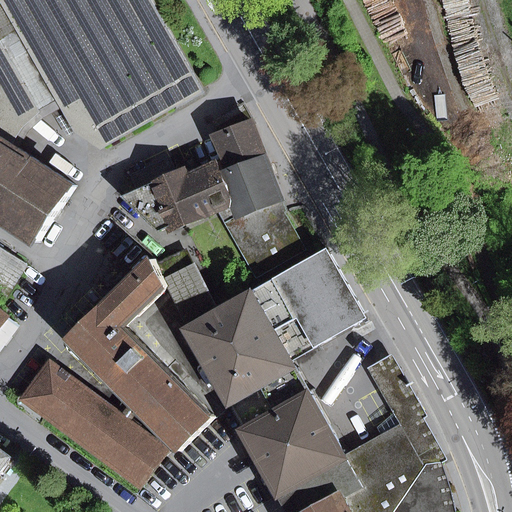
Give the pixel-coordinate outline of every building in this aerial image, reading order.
[(0,0),(0,108),(26,126),(42,112),(62,101),(79,131),(104,147),(204,92),(150,0),(0,0)] [(0,216),(41,243),(59,215),(78,186),(14,145),(26,126),(0,108),(0,216)] [(247,166),(248,167),(268,159),(255,124),(220,137),(231,160),(234,170),(235,171),(238,170),(247,166)] [(242,216),(272,204),(284,200),(268,159),(248,167),(247,166),(238,170),(235,171),(234,170),(225,173),(237,204),(242,216)] [(172,228),(173,231),(208,216),(207,212),(191,176),(185,179),(182,173),(179,175),(171,160),(134,176),(141,192),(129,197),(164,232),(172,228)] [(237,204),(225,173),(221,162),(191,176),(207,212),(208,216),(221,211),(237,204)] [(285,212),(288,210),(284,200),(272,204),(279,216),(285,212)] [(237,204),(221,211),(258,277),(306,250),(285,212),(279,216),(272,204),(242,216),(237,204)] [(0,294),(5,298),(27,264),(0,246),(0,294)] [(187,270),(195,266),(188,251),(180,255),(187,270)] [(256,293),(294,361),(368,318),(330,251),(280,279),(256,293)] [(212,308),(215,307),(195,266),(187,270),(180,255),(160,265),(171,287),(192,330),(216,316),(212,308)] [(160,265),(157,260),(119,295),(121,298),(123,297),(137,312),(136,314),(139,316),(166,291),(171,287),(160,265)] [(192,330),(191,330),(283,494),(348,457),(324,414),(299,370),(294,361),(256,293),(216,316),(192,330)] [(136,314),(137,312),(123,297),(121,298),(119,295),(109,305),(112,308),(111,310),(118,317),(125,324),(126,323),(129,326),(139,316),(136,314)] [(128,327),(129,326),(126,323),(125,324),(118,317),(111,310),(112,308),(109,305),(73,341),(135,405),(140,409),(168,438),(159,447),(169,454),(178,446),(183,452),(217,418),(128,327)] [(0,331),(10,317),(0,309),(0,331)] [(0,331),(0,356),(22,326),(10,317),(0,331)] [(423,415),(427,413),(393,352),(369,366),(403,425),(411,440),(418,436),(439,444),(423,415)] [(169,454),(159,447),(129,424),(124,420),(69,378),(54,367),(30,399),(146,486),(169,454)] [(124,420),(129,424),(140,409),(135,405),(124,420)] [(395,511),(426,467),(440,463),(446,459),(439,444),(418,436),(411,440),(403,425),(348,457),(379,511),(395,511)] [(0,476),(13,458),(0,448),(0,476)] [(379,511),(348,457),(283,494),(292,511),(320,511),(347,497),(355,511),(379,511)] [(426,467),(395,511),(453,511),(448,490),(440,463),(426,467)] [(355,511),(347,497),(320,511),(355,511)]
